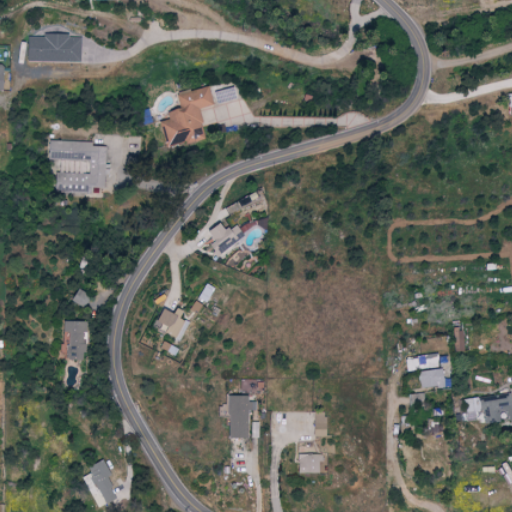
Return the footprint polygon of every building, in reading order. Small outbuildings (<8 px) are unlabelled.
[(79,63),(80,37),(26,36),(25,62),(79,63)] [(174,95),(178,109),(165,112),(167,120),(160,122),(166,147),(204,138),(197,109),(211,106),(206,87),(174,95)] [(51,173),(51,192),(90,193),(90,188),(104,188),(104,175),(108,175),(109,165),(104,165),(105,147),(92,147),(92,143),(48,141),(47,160),(89,161),(88,174),(51,173)] [(224,233),(217,224),(202,235),(219,257),(243,237),(234,225),(224,233)] [(204,304),(213,289),(204,285),(196,299),(204,304)] [(85,308),(91,295),(77,289),(72,302),(85,308)] [(183,310),(166,303),(157,323),(167,327),(164,334),(180,341),(189,323),(179,319),(183,310)] [(86,333),(88,333),(89,323),(62,322),(62,333),(67,333),(66,361),(85,361),(86,333)] [(453,328),(454,352),(463,352),(462,327),(453,328)] [(439,368),(437,354),(419,357),(420,370),(439,368)] [(405,360),(406,373),(419,371),(418,359),(405,360)] [(443,387),(441,369),(417,373),(420,391),(443,387)] [(408,394),(408,404),(424,405),(424,395),(408,394)] [(464,400),(465,414),(482,412),(483,425),(499,423),(498,411),(505,410),(506,422),(511,421),(511,405),(511,406),(510,395),(464,400)] [(227,397),(226,439),(248,440),(249,411),(256,411),(256,403),(248,402),(249,397),(227,397)] [(438,409),(427,412),(429,421),(440,418),(438,409)] [(312,437),(325,437),(325,413),(313,413),(312,437)] [(319,455),(296,456),(297,474),(319,474),(319,455)] [(86,468),(103,506),(116,500),(106,478),(110,477),(103,461),(86,468)]
